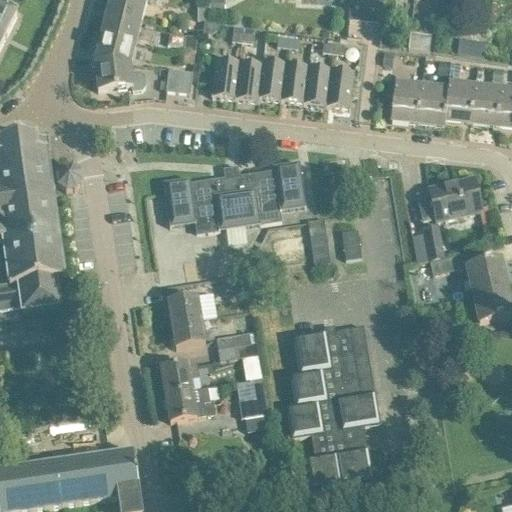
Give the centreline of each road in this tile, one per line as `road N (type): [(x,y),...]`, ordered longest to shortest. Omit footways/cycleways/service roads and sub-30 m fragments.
road 1 (residential): [(511,176),(479,155),(236,126),(147,116),(78,126)]
road 2 (residential): [(153,511),(78,126)]
